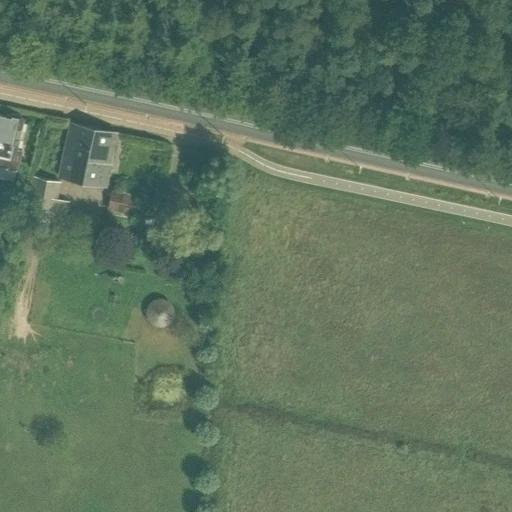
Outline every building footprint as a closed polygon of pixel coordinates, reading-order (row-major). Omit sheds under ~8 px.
[(0,166),(18,170),(22,152),(17,151),(24,120),(0,114),(0,166)] [(106,186),(110,165),(117,133),(71,124),(59,176),(106,186)] [(53,222),(61,182),(32,176),(30,190),(25,189),(20,212),(25,213),(24,216),(53,222)] [(134,224),(139,195),(111,191),(108,210),(112,211),(110,220),(134,224)] [(167,298),(151,308),(163,326),(178,316),(167,298)]
